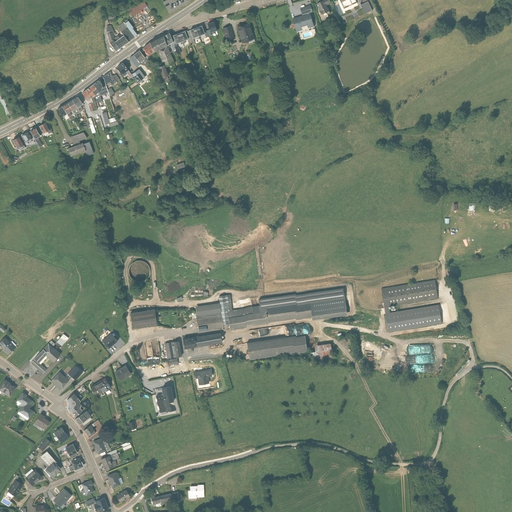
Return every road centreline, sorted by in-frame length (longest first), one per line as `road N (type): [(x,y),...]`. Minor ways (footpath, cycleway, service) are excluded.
road 1 (unclassified): [(244,456),(315,444),(374,462),(421,464),(433,456),(446,398),(458,383),(494,375),(511,390)]
road 2 (track): [(468,377),(463,352),(396,350),(306,331),(182,344)]
road 3 (secondary): [(0,142),(54,113),(172,26)]
road 4 (residential): [(119,511),(173,474),(244,456)]
